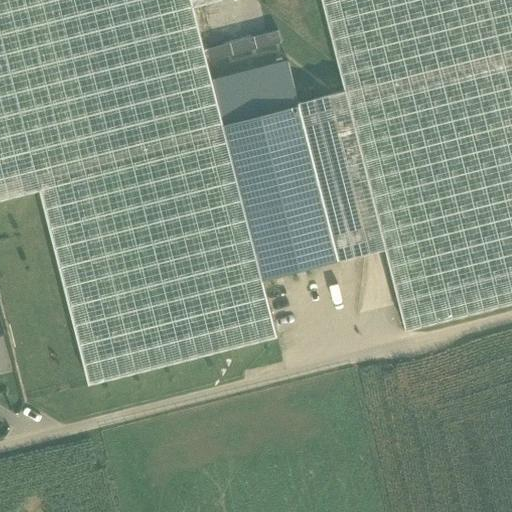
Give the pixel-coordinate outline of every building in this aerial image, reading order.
[(89,384),(277,337),(193,7),(222,0),(0,0),(0,200),(40,191),(89,384)] [(511,303),(511,0),(322,0),(345,92),(385,250),(406,331),(511,303)] [(208,50),(210,60),(280,43),(277,33),(208,50)] [(264,281),(339,262),(299,104),(288,62),(213,81),(264,281)] [(339,262),(385,250),(345,92),(299,104),(339,262)]
